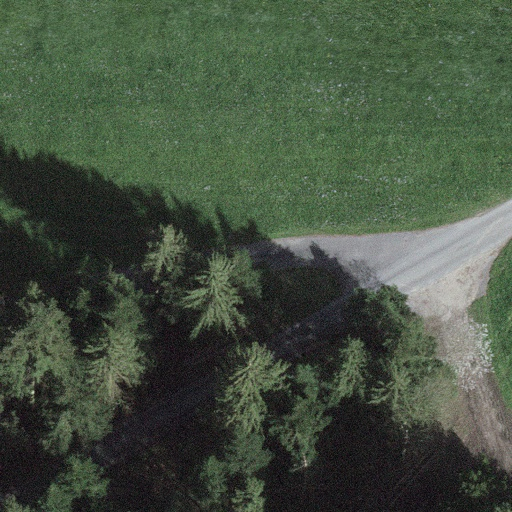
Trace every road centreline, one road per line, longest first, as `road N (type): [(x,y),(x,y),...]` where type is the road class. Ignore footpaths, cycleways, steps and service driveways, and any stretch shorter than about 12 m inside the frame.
road 1 (track): [(39,511),(273,362),(420,281)]
road 2 (track): [(497,438),(420,281)]
